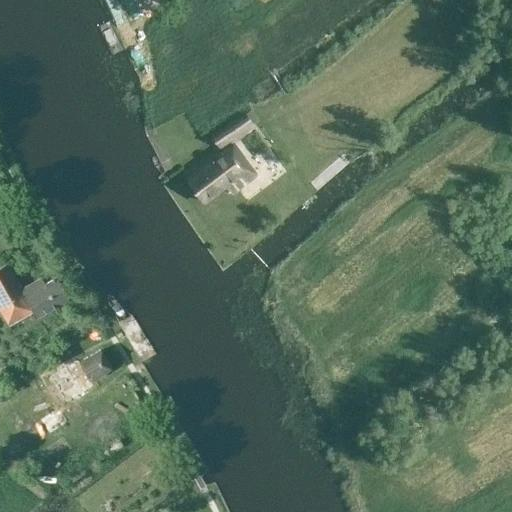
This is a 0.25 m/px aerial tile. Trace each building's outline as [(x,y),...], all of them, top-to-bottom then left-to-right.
[(213,139),(220,150),(254,127),(247,116),(213,139)] [(257,177),(234,146),(187,181),(205,205),(227,189),(232,196),(257,177)] [(6,265),(0,268),(0,314),(7,327),(32,313),(35,318),(68,300),(55,278),(44,284),(41,280),(21,291),(6,265)] [(77,363),(49,380),(65,405),(93,388),(90,382),(109,370),(99,353),(79,365),(77,363)] [(44,431),(62,423),(56,410),(38,417),(44,431)] [(119,439),(112,444),(116,451),(123,446),(119,439)]
